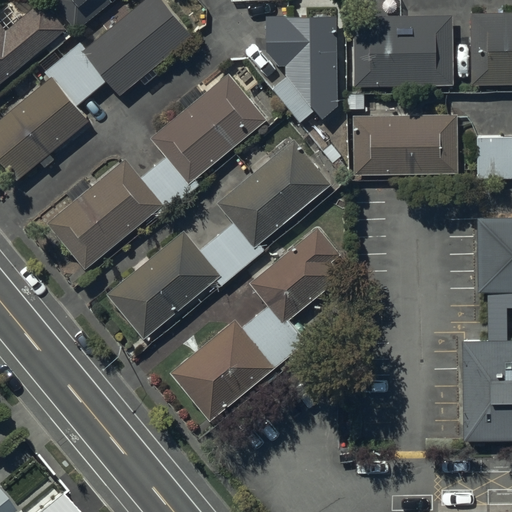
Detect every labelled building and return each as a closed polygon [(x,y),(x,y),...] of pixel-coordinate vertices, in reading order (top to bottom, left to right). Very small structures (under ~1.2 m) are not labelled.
[(48,74),(0,113),(0,156),(17,176),(39,158),(44,164),(54,156),(48,148),(88,115),(76,101),(107,76),(119,91),(139,75),(144,81),(157,70),(153,64),(192,32),(165,0),(137,0),(84,44),(79,38),(43,68),(48,74)] [(0,78),(67,23),(48,0),(36,0),(7,24),(0,15),(0,78)] [(53,0),(76,27),(106,2),(107,3),(110,0),(53,0)] [(511,8),(470,9),(471,81),(511,79),(511,8)] [(336,11),(265,11),(265,46),(278,60),(286,60),(286,72),(272,84),(300,118),(315,106),(321,114),(337,101),(336,11)] [(354,12),(354,82),(453,81),(452,11),(354,12)] [(177,96),(185,105),(150,134),(165,152),(141,173),(125,154),(91,182),(83,174),(65,189),(72,198),(46,220),(84,266),(156,206),(161,212),(199,180),(195,175),(267,114),(228,68),(202,90),(195,81),(177,96)] [(457,110),(353,111),(354,171),(458,170),(457,110)] [(511,131),(476,132),(477,175),(511,174),(511,131)] [(184,225),(106,289),(143,335),(215,276),(220,283),(265,246),(259,239),(332,180),(294,135),(216,198),(232,219),(200,245),(184,225)] [(511,287),(511,213),(478,214),(478,288),(511,287)] [(234,314),(169,368),(209,416),(305,338),(286,315),(342,269),(332,256),(339,250),(318,223),(249,280),(266,301),(241,322),(234,314)] [(511,335),(462,336),(463,435),(511,434),(511,335)] [(0,491),(0,511),(3,511),(11,506),(0,491)]
